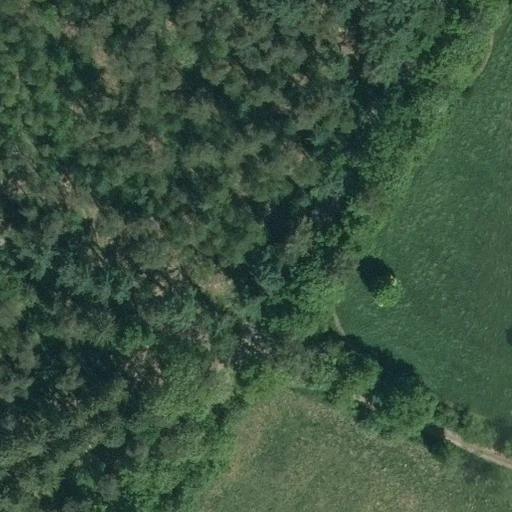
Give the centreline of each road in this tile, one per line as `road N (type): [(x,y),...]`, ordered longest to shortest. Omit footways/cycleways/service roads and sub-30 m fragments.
road 1 (unclassified): [(149,511),(448,0)]
road 2 (track): [(511,460),(0,245)]
road 3 (track): [(180,324),(0,453)]
